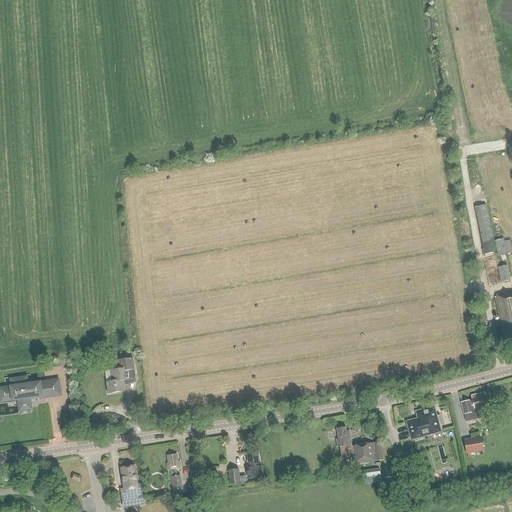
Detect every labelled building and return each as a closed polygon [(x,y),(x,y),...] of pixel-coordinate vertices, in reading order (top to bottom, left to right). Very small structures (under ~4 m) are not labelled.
[(487,204),(476,207),(484,255),(493,253),(490,241),(493,240),(487,204)] [(504,241),(503,239),(495,241),(498,257),(506,255),(506,254),(511,253),(511,252),(509,240),(504,241)] [(506,264),(498,266),(501,281),(509,279),(506,264)] [(511,293),(495,297),(503,335),(505,334),(507,342),(511,340),(511,293)] [(113,381),(107,382),(109,393),(125,391),(124,380),(129,379),(128,369),(134,368),(133,358),(115,361),(116,370),(111,370),(113,381)] [(48,395),(46,381),(28,383),(27,377),(12,379),(12,386),(6,386),(8,400),(17,399),(17,402),(19,402),(20,408),(29,407),(28,400),(30,400),(29,397),(48,395)] [(469,401),(469,400),(461,402),(465,422),(487,417),(484,406),(491,405),(489,395),(485,396),(484,393),(471,396),(472,400),(469,401)] [(438,424),(441,424),(439,416),(436,417),(433,408),(418,412),(420,419),(407,422),(412,439),(440,432),(438,424)] [(338,439),(336,439),(337,446),(340,446),(341,456),(351,454),(353,465),(382,460),(379,442),(351,446),(349,429),(345,430),(345,427),(336,429),(338,439)] [(464,440),(466,454),(483,451),(481,437),(464,440)] [(247,468),(248,475),(262,473),(261,467),(259,467),(257,453),(246,455),(248,468),(247,468)] [(180,468),(179,462),(177,462),(176,455),(167,456),(168,464),(167,464),(168,470),(170,470),(171,477),(173,491),(182,489),(180,476),(177,476),(176,469),(180,468)] [(137,499),(137,497),(139,497),(139,499),(143,499),(141,485),(137,486),(134,466),(121,468),(124,490),(121,490),(123,502),(137,499)] [(378,468),(360,471),(361,478),(379,475),(378,468)] [(239,470),(229,471),(231,485),(241,484),(246,483),(245,476),(240,477),(239,470)] [(203,471),(191,473),(193,481),(204,479),(203,471)] [(220,485),(217,471),(205,473),(207,487),(220,485)]
